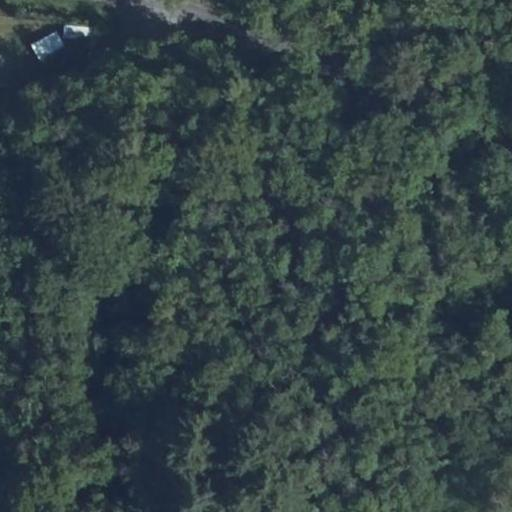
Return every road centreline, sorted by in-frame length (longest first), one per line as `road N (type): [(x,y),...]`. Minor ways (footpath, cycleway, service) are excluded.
road 1 (secondary): [(511,143),(167,7)]
road 2 (unclassified): [(167,7),(0,111)]
